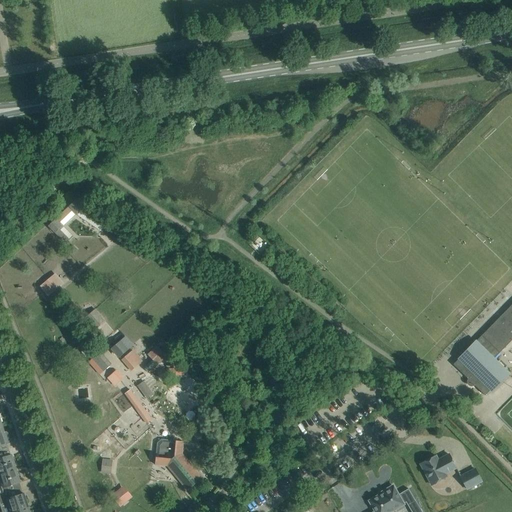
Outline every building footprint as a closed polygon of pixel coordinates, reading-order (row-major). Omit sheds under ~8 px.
[(0,224),(10,221),(1,198),(0,198),(0,224)] [(83,207),(76,199),(68,207),(75,214),(83,207)] [(56,218),(48,226),(55,233),(63,226),(56,218)] [(55,291),(51,286),(58,280),(54,275),(44,284),(41,286),(49,295),(52,293),(55,291)] [(511,340),(511,305),(482,336),(500,353),(511,340)] [(93,311),(88,316),(98,328),(103,323),(93,311)] [(476,342),(476,341),(459,358),(459,359),(454,365),(486,396),(491,390),(493,392),(510,375),(494,359),(500,353),(482,336),(476,342)] [(120,342),(112,349),(119,357),(127,350),(120,342)] [(142,361),(133,350),(122,360),(131,371),(142,361)] [(177,375),(183,376),(184,370),(178,368),(167,369),(157,371),(159,378),(169,376),(177,375)] [(116,384),(121,380),(114,372),(109,376),(116,384)] [(139,385),(149,399),(155,394),(146,380),(139,385)] [(134,388),(127,391),(145,424),(152,420),(134,388)] [(124,392),(115,400),(125,412),(134,405),(124,392)] [(187,490),(202,478),(182,454),(183,442),(161,440),(157,443),(155,465),(167,466),(187,490)] [(438,460),(436,456),(420,464),(432,485),(447,477),(445,474),(456,468),(449,454),(438,460)] [(0,458),(0,473),(16,468),(12,455),(0,458)] [(111,474),(112,462),(102,462),(102,473),(111,474)] [(0,494),(9,492),(8,486),(20,482),(16,468),(0,473),(0,494)] [(467,490),(482,482),(474,468),(460,475),(467,490)] [(416,501),(408,489),(398,495),(393,486),(384,491),(385,492),(369,501),(375,511),(372,511),(390,511),(394,510),(396,509),(397,511),(404,507),(403,505),(404,504),(404,503),(406,502),(408,506),(416,501)] [(129,498),(121,489),(114,496),(121,505),(129,498)] [(0,502),(4,501),(5,506),(9,505),(11,511),(12,511),(28,507),(24,494),(11,498),(9,492),(0,494),(0,502)]
